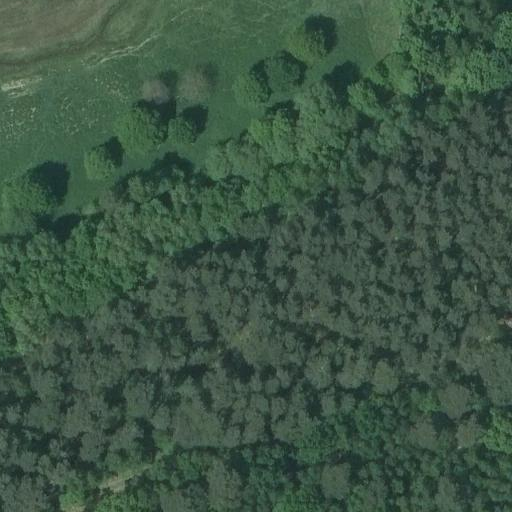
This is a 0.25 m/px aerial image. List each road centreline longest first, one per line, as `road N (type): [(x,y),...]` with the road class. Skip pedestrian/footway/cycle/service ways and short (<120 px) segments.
road 1 (track): [(0,383),(500,106)]
road 2 (track): [(500,106),(0,259)]
